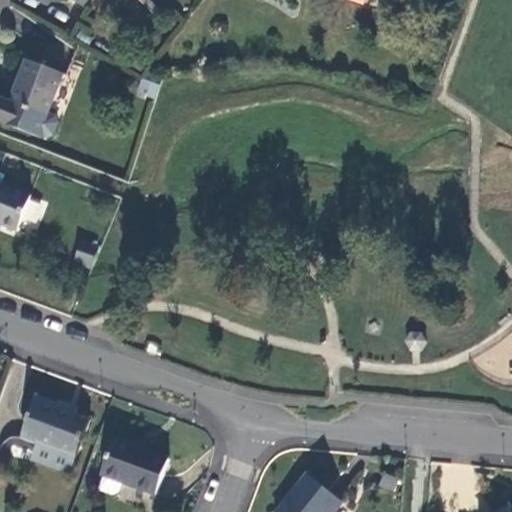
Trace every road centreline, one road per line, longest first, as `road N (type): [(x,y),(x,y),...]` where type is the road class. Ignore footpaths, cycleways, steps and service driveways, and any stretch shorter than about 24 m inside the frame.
road 1 (residential): [(253,418),(0,324)]
road 2 (residential): [(511,442),(309,430),(253,418)]
